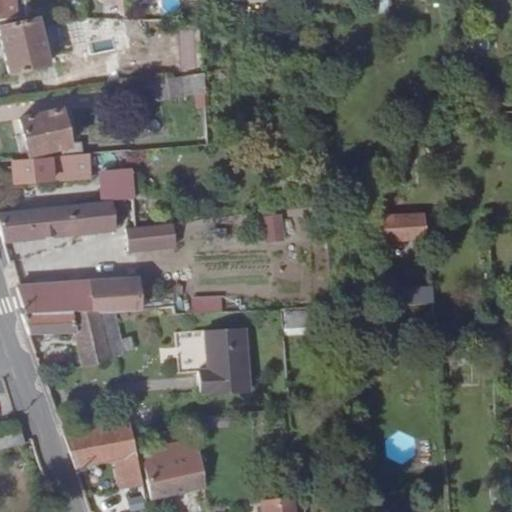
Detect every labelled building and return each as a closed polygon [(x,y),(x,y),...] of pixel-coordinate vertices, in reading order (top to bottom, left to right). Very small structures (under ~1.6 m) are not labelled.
[(0,0),(0,19),(16,17),(14,0),(0,0)] [(8,76),(42,71),(35,22),(0,27),(8,76)] [(173,71),(201,69),(197,29),(169,31),(173,71)] [(202,73),(152,81),(153,99),(203,90),(202,73)] [(27,154),(66,144),(57,108),(17,117),(27,154)] [(127,151),(10,160),(12,182),(47,180),(47,171),(103,167),(104,173),(121,172),(123,200),(130,200),(127,151)] [(123,200),(0,210),(0,229),(3,238),(117,230),(118,249),(133,248),(131,224),(130,214),(130,200),(123,200)] [(179,202),(180,220),(192,218),(192,202),(179,202)] [(511,230),(511,209),(484,210),(484,231),(511,230)] [(424,213),(376,214),(376,239),(424,238),(424,213)] [(279,214),(259,215),(260,243),(280,242),(279,214)] [(378,284),(379,303),(431,300),(429,282),(378,284)] [(134,285),(16,287),(24,311),(97,310),(137,308),(134,285)] [(326,326),(325,306),(278,308),(280,328),(326,326)] [(390,330),(430,329),(430,307),(389,308),(390,330)] [(97,310),(24,311),(21,311),(29,334),(69,333),(78,366),(107,358),(97,310)] [(208,394),(246,391),(242,327),(204,329),(206,370),(197,370),(198,390),(208,390),(208,394)] [(20,420),(8,424),(11,446),(26,441),(20,420)] [(127,421),(64,435),(76,470),(120,458),(125,482),(140,478),(129,431),(127,421)] [(0,449),(3,449),(11,446),(8,424),(0,425),(0,449)] [(206,487),(198,448),(142,461),(149,498),(206,487)] [(318,478),(317,463),(299,464),(300,478),(318,478)] [(210,506),(229,505),(228,492),(207,493),(210,506)] [(256,511),(291,511),(291,500),(256,503),(256,511)]
